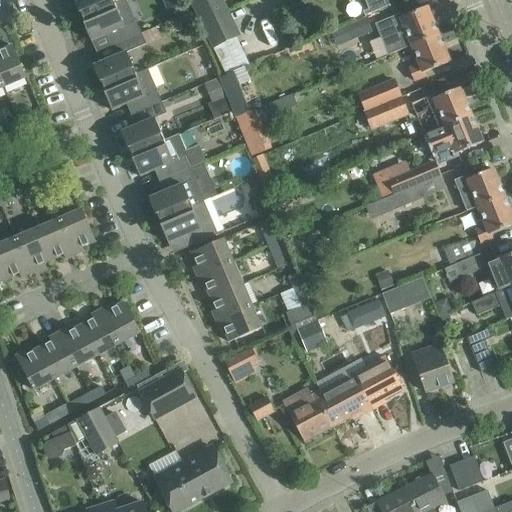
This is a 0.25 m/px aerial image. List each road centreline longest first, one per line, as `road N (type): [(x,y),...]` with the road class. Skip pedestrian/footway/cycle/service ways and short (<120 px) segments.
road 1 (residential): [(281,511),(142,256)]
road 2 (residential): [(142,256),(41,0)]
road 3 (residential): [(281,511),(399,449),(511,408)]
road 4 (residential): [(142,256),(22,313)]
